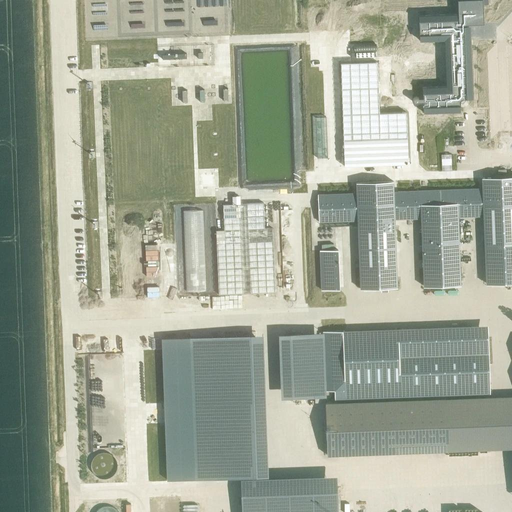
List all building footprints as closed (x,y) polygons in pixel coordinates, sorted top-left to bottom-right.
[(417,103),(418,102),(423,102),(423,112),(460,111),(460,101),(462,99),(472,98),(470,40),(465,40),(464,24),(483,23),(483,4),(487,4),(487,0),(452,0),(453,6),(458,5),(458,18),(457,19),(457,14),(348,18),(348,28),(343,28),(342,28),(342,27),(341,27),(340,28),(339,28),(338,29),(338,30),(338,31),(338,32),(339,33),(339,34),(340,34),(341,34),(342,34),(343,34),(343,33),(344,33),(348,33),(348,43),(444,39),(446,86),(422,87),(423,97),(418,98),(418,97),(417,97),(416,97),(415,97),(414,97),(414,98),(413,98),(413,99),(413,100),(413,101),(413,102),(414,102),(414,103),(415,103),(416,103),(417,103)] [(377,61),(340,63),(343,166),(408,163),(406,112),(379,113),(377,61)] [(452,171),(451,154),(441,154),(441,171),(452,171)] [(318,194),(319,222),(353,221),(353,218),(357,218),(360,288),(397,287),(394,216),(399,216),(399,219),(421,218),(424,286),(460,285),(457,217),(484,216),(486,284),(511,282),(511,176),(482,178),(483,188),(393,192),(393,181),(356,183),(357,193),(352,193),(318,194)] [(216,243),(218,295),(275,292),(272,228),(264,228),(263,203),(223,204),(224,243),(216,243)] [(183,211),(186,291),(206,290),(203,210),(183,211)] [(320,250),(321,290),(339,289),(338,250),(320,250)] [(401,379),(342,381),(341,331),(323,332),(324,390),(334,390),(335,400),(335,403),(325,403),(327,455),(447,451),(445,396),(489,394),(487,337),(400,340),(401,379)] [(276,333),(278,396),(324,394),(324,390),(323,332),(276,333)] [(188,336),(192,478),(238,476),(265,476),(261,334),(188,336)] [(445,396),(447,451),(511,447),(511,393),(489,394),(445,396)] [(265,476),(238,476),(238,511),(335,511),(334,474),(265,476)]
